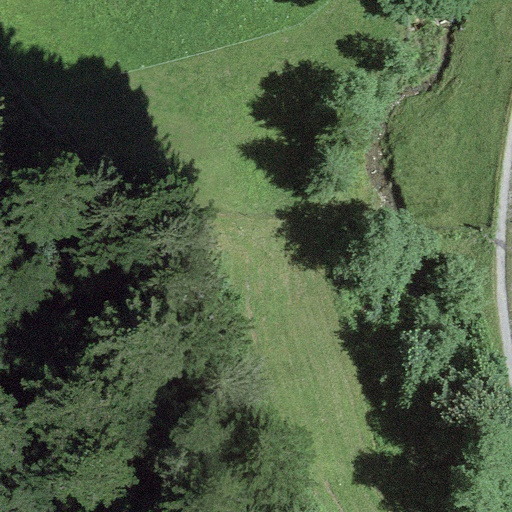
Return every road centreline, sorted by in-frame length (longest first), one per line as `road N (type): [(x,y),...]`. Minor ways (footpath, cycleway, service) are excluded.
road 1 (track): [(319,511),(194,256),(9,81),(0,62)]
road 2 (track): [(511,323),(505,238),(511,189)]
